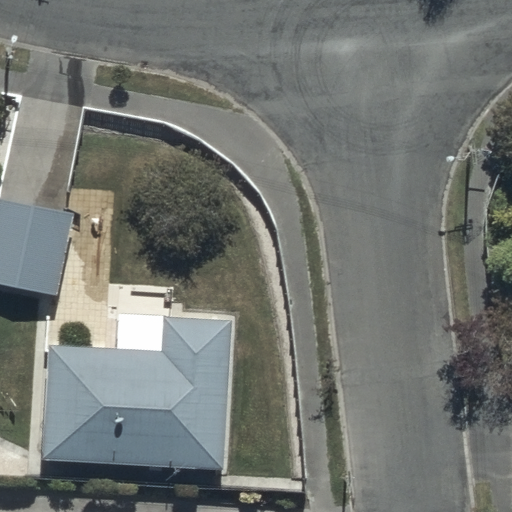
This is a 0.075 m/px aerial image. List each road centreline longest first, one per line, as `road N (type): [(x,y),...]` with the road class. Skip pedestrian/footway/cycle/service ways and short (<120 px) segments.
road 1 (residential): [(414,511),(357,3)]
road 2 (residential): [(123,0),(193,8),(357,3)]
